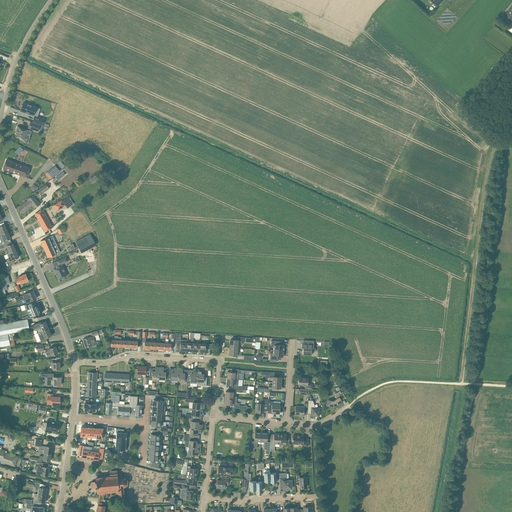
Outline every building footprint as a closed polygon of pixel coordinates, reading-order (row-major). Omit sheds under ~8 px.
[(33,115),(36,107),(31,105),(32,104),(28,103),(28,104),(23,102),(20,111),(33,115)] [(45,119),(35,116),(32,122),(43,125),(45,119)] [(30,122),(28,128),(38,131),(39,129),(40,125),(30,122)] [(28,130),(22,128),(18,126),(16,130),(17,130),(15,136),(20,138),(19,139),(24,141),(25,136),(26,136),(28,130)] [(25,150),(22,147),(16,152),(18,155),(25,150)] [(29,168),(11,161),(6,160),(3,169),(26,177),(29,168)] [(56,166),(48,172),(49,173),(52,177),(60,171),(56,166)] [(41,195),(50,188),(46,183),(37,190),(41,195)] [(33,195),(28,199),(28,200),(18,208),(22,213),(32,205),(34,208),(39,204),(33,195)] [(66,198),(54,205),(57,210),(65,205),(64,204),(68,202),(66,198)] [(42,209),(39,211),(35,213),(45,231),(52,227),(42,209)] [(10,238),(7,231),(0,234),(0,238),(1,241),(0,241),(0,245),(4,244),(8,242),(7,240),(10,238)] [(81,252),(98,243),(92,232),(75,241),(81,252)] [(53,235),(41,241),(48,257),(53,255),(56,253),(60,252),(57,246),(53,235)] [(6,246),(7,249),(6,250),(7,254),(15,250),(13,243),(6,246)] [(18,257),(15,250),(7,254),(9,259),(8,259),(10,264),(14,262),(13,259),(18,257)] [(53,269),(58,279),(67,276),(62,265),(61,265),(61,264),(68,261),(66,257),(57,261),(59,265),(60,265),(60,266),(53,269)] [(28,281),(28,280),(25,274),(19,277),(16,279),(18,285),(25,282),(25,283),(28,281)] [(10,283),(8,275),(0,277),(1,285),(0,285),(0,290),(7,289),(6,284),(10,283)] [(27,293),(19,297),(20,300),(24,298),(26,303),(30,301),(32,300),(36,298),(33,290),(28,292),(27,293)] [(35,302),(22,306),(23,309),(25,309),(26,310),(30,309),(31,311),(33,316),(36,315),(42,313),(39,305),(36,306),(35,302)] [(9,322),(0,323),(0,334),(7,333),(8,333),(12,332),(14,332),(22,331),(21,329),(29,328),(29,327),(21,329),(20,320),(35,317),(29,318),(18,320),(9,322)] [(39,332),(48,329),(45,321),(39,324),(39,323),(32,326),(33,328),(35,329),(37,328),(39,332)] [(51,336),(48,329),(39,332),(37,333),(42,343),(47,341),(46,338),(51,336)] [(102,333),(101,329),(92,332),(93,336),(83,339),(85,346),(91,345),(91,344),(96,343),(94,336),(102,333)] [(7,333),(0,334),(0,346),(10,345),(8,333),(7,333)] [(187,343),(187,340),(181,339),(181,340),(177,339),(176,346),(180,346),(180,350),(187,351),(187,343)] [(230,347),(237,348),(238,344),(242,344),(242,341),(238,340),(230,340),(230,347)] [(274,347),(273,350),(283,351),(284,345),(278,345),(278,341),(271,340),(271,347),(274,347)] [(302,344),(302,347),(302,348),(303,348),(303,350),(303,351),(303,354),(308,355),(311,355),(312,351),(314,351),(315,351),(315,349),(315,348),(314,348),(314,344),(314,341),(303,340),(303,344),(302,344)] [(46,352),(45,354),(46,356),(47,357),(58,353),(56,346),(49,348),(49,349),(45,350),(46,352)] [(237,348),(230,347),(229,354),(237,355),(241,355),(241,352),(237,352),(237,348)] [(283,356),(283,351),(273,350),(273,353),(270,353),(270,359),(277,359),(277,356),(283,356)] [(56,358),(51,359),(50,359),(50,362),(52,362),(52,369),(60,369),(60,362),(56,362),(56,358)] [(146,374),(146,370),(146,366),(137,366),(137,373),(138,373),(137,378),(141,378),(141,374),(146,374)] [(149,373),(149,377),(149,380),(152,380),(152,378),(159,379),(159,367),(155,367),(155,371),(152,371),(152,374),(149,373)] [(164,367),(159,367),(159,379),(165,379),(165,381),(168,381),(168,383),(168,375),(166,375),(166,372),(163,372),(164,367)] [(178,380),(178,368),(174,368),(174,372),(172,372),(171,375),(168,375),(168,383),(171,383),(177,383),(177,380),(178,380)] [(183,369),(178,368),(178,380),(184,381),(184,382),(187,382),(188,376),(185,376),(185,373),(182,373),(183,369)] [(187,382),(187,385),(190,386),(190,383),(197,383),(197,381),(198,370),(193,369),(193,373),(191,373),(190,376),(188,376),(187,382)] [(228,371),(227,378),(239,379),(239,374),(240,373),(244,373),(244,370),(238,369),(232,369),(232,372),(230,372),(228,371)] [(202,370),(198,370),(197,381),(203,382),(203,383),(206,383),(207,377),(204,377),(204,374),(201,374),(202,370)] [(88,380),(97,381),(97,373),(88,372),(88,380)] [(60,385),(61,377),(47,376),(47,373),(42,373),(42,383),(47,384),(47,379),(51,379),(50,385),(60,385)] [(113,382),(113,373),(105,373),(104,381),(113,382)] [(121,374),(113,373),(113,382),(120,382),(121,374)] [(121,374),(120,382),(129,383),(129,374),(121,374)] [(308,378),(304,378),(299,378),(298,385),(305,385),(305,388),(312,389),(312,384),(308,384),(308,378)] [(97,381),(88,380),(87,388),(96,389),(97,381)] [(96,389),(87,388),(87,396),(96,397),(96,389)] [(334,407),(336,406),(342,402),(341,400),(346,397),(342,392),(341,393),(340,391),(335,394),(335,396),(336,399),(333,401),(328,400),(326,405),(334,407)] [(106,403),(105,413),(111,414),(112,406),(115,406),(116,395),(116,392),(112,392),(111,403),(106,403)] [(51,404),(60,404),(60,397),(52,397),(52,394),(48,394),(48,397),(47,397),(47,403),(51,404)] [(116,395),(115,406),(118,406),(117,414),(123,414),(124,404),(119,404),(119,395),(116,395)] [(130,407),(133,407),(134,396),(130,396),(129,404),(124,404),(123,414),(129,415),(130,407)] [(134,396),(133,407),(136,408),(135,415),(141,416),(142,405),(137,405),(138,396),(134,396)] [(187,398),(187,401),(192,402),(192,409),(204,410),(205,403),(198,402),(198,399),(187,398)] [(268,407),(268,401),(268,399),(262,399),(261,404),(256,403),(256,412),(264,413),(264,406),(268,407)] [(308,403),(308,409),(311,409),(311,416),(319,416),(320,408),(313,407),(313,404),(314,403),(313,400),(308,400),(308,403)] [(268,401),(268,407),(268,408),(272,408),(271,413),(279,414),(280,402),(268,401)] [(25,409),(37,411),(38,404),(26,402),(25,409)] [(96,404),(84,403),(84,411),(87,411),(87,412),(92,412),(92,411),(96,412),(96,404)] [(307,414),(308,409),(308,403),(304,403),(304,407),(296,406),(295,415),(300,415),(300,416),(304,416),(304,414),(307,414)] [(186,414),(185,417),(190,418),(196,419),(196,416),(203,416),(204,410),(192,409),(191,415),(186,414)] [(196,419),(190,418),(189,421),(191,421),(190,428),(202,429),(203,425),(198,424),(199,422),(196,421),(196,419)] [(57,421),(55,421),(47,419),(47,423),(43,422),(42,428),(57,432),(59,423),(57,422),(57,421)] [(103,428),(97,428),(97,437),(102,438),(102,440),(105,440),(106,434),(103,434),(103,428)] [(202,429),(190,428),(190,434),(184,433),(184,437),(194,438),(195,435),(197,435),(198,432),(202,433),(202,429)] [(258,441),(261,441),(261,432),(255,432),(254,446),(250,446),(250,453),(254,453),(254,449),(257,449),(258,441)] [(268,433),(261,432),(261,441),(264,442),(263,449),(266,449),(265,454),(269,454),(270,451),(270,442),(267,442),(268,433)] [(271,434),(270,442),(270,451),(274,451),(275,444),(280,444),(280,434),(274,433),(274,434),(271,434)] [(286,434),(280,434),(280,444),(283,444),(283,447),(289,447),(289,446),(290,446),(290,444),(289,444),(289,441),(286,440),(286,434)] [(293,436),(292,441),(292,444),(303,444),(303,446),(308,446),(308,439),(303,438),(304,435),(300,435),(300,436),(293,436)] [(194,438),(184,437),(183,440),(189,440),(189,446),(185,446),(189,447),(200,448),(201,444),(197,443),(197,441),(194,440),(194,438)] [(84,445),(80,445),(78,455),(82,456),(81,457),(90,458),(91,451),(83,450),(84,445)] [(200,454),(200,448),(189,447),(188,453),(186,453),(186,456),(192,456),(193,454),(200,454)] [(99,452),(91,451),(90,458),(98,460),(98,459),(102,459),(104,449),(100,448),(99,452)] [(18,456),(3,452),(0,460),(2,460),(1,463),(4,464),(5,463),(15,466),(18,456)] [(185,474),(197,475),(198,475),(199,471),(197,471),(198,468),(191,468),(191,466),(192,464),(176,459),(175,463),(183,465),(182,474),(185,474)] [(43,463),(36,462),(35,466),(37,466),(36,474),(37,474),(48,476),(49,467),(42,466),(42,467),(41,467),(42,463),(43,463)] [(232,464),(225,464),(220,463),(220,467),(218,466),(218,474),(230,475),(231,468),(232,468),(232,464)] [(99,473),(99,474),(98,473),(97,473),(96,474),(96,473),(95,474),(96,474),(95,475),(95,476),(96,481),(91,482),(92,488),(96,488),(97,493),(99,493),(99,495),(97,511),(103,511),(105,503),(106,503),(106,500),(104,499),(104,495),(105,494),(105,493),(117,492),(117,494),(119,494),(119,496),(124,496),(123,486),(125,486),(127,482),(124,478),(122,478),(122,475),(117,476),(117,471),(111,471),(111,469),(109,470),(110,476),(100,477),(100,475),(99,475),(99,474),(99,473)] [(279,473),(280,487),(283,486),(283,489),(292,488),(291,480),(287,480),(287,473),(279,473)] [(197,475),(185,474),(184,474),(183,478),(186,478),(185,480),(182,480),(173,479),(173,483),(174,483),(187,484),(187,482),(196,482),(197,475)] [(296,475),(297,481),(300,481),(300,487),(307,487),(306,477),(299,478),(299,475),(296,475)] [(217,480),(217,483),(216,484),(215,486),(216,487),(220,488),(224,489),(225,485),(228,485),(228,478),(221,477),(221,480),(217,480)] [(190,485),(187,484),(174,483),(173,487),(186,488),(185,499),(195,500),(195,491),(189,490),(190,485)] [(39,491),(38,494),(45,495),(46,488),(39,487),(35,487),(35,490),(39,491)] [(35,504),(27,503),(26,508),(32,509),(31,511),(44,511),(43,511),(44,507),(37,506),(37,507),(35,506),(35,504)]
